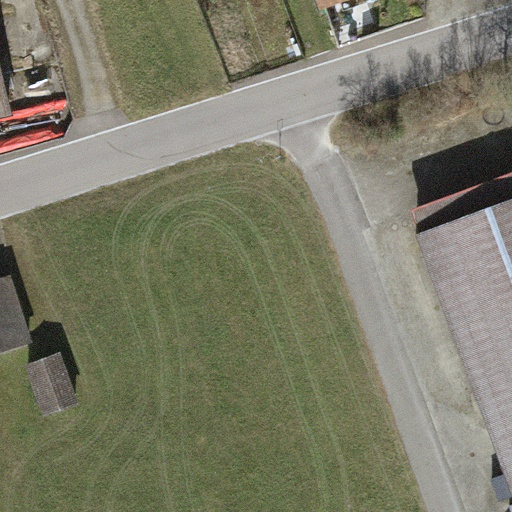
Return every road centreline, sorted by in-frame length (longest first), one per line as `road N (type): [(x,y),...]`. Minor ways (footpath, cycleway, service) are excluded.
road 1 (residential): [(0,192),(511,32)]
road 2 (track): [(448,511),(298,99)]
